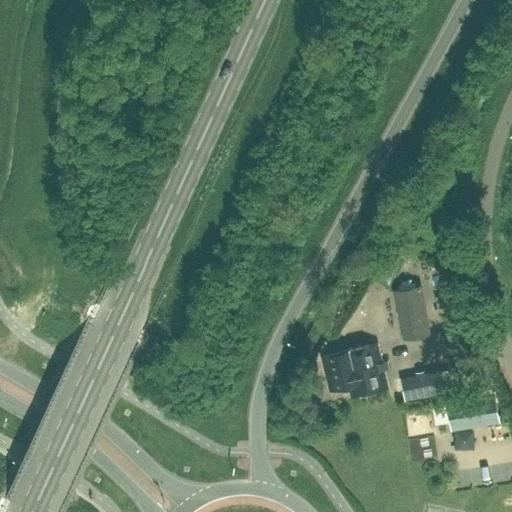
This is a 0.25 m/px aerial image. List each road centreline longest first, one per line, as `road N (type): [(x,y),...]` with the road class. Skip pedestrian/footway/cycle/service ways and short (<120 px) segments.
road 1 (primary): [(32,511),(265,0)]
road 2 (primary): [(261,487),(257,413),(268,367),(467,0)]
road 3 (secondary): [(191,500),(110,432),(0,365)]
road 4 (secondary): [(0,399),(97,456),(150,511)]
